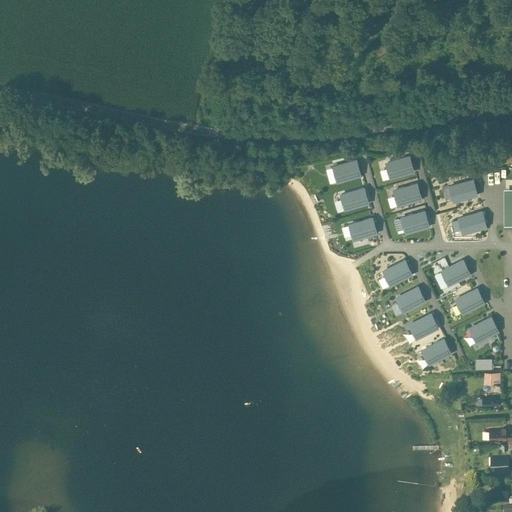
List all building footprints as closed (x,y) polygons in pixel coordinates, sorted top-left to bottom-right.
[(410,153),(385,160),(390,177),(415,170),(410,153)] [(357,157),(332,164),(336,181),(361,174),(357,157)] [(473,176),(448,184),(453,200),(478,193),(473,176)] [(418,180),(393,187),(398,204),(423,197),(418,180)] [(365,184),(340,191),(344,208),(370,201),(365,184)] [(426,208),(400,215),(405,232),(430,225),(426,208)] [(483,209),(458,216),(463,233),(488,226),(483,209)] [(373,214),(348,221),(353,238),(378,231),(373,214)] [(406,256),(382,267),(390,283),(414,272),(406,256)] [(464,257),(440,268),(448,284),(472,273),(464,257)] [(419,284),(396,295),(403,311),(427,300),(419,284)] [(478,285),(455,297),(462,312),(486,301),(478,285)] [(432,309),(408,321),(416,336),(439,325),(432,309)] [(493,315),(469,326),(477,342),(500,330),(493,315)] [(445,336),(421,347),(429,363),(452,352),(445,336)] [(476,357),(476,368),(493,368),(493,357),(476,357)] [(500,372),(485,372),(485,384),(493,384),(493,382),(500,382),(500,372)] [(498,396),(482,395),(482,406),(498,406),(498,396)] [(505,429),(489,429),(489,440),(505,440),(505,429)] [(508,457),(489,457),(489,469),(508,469),(508,457)] [(492,489),(492,503),(510,503),(509,489),(492,489)]
